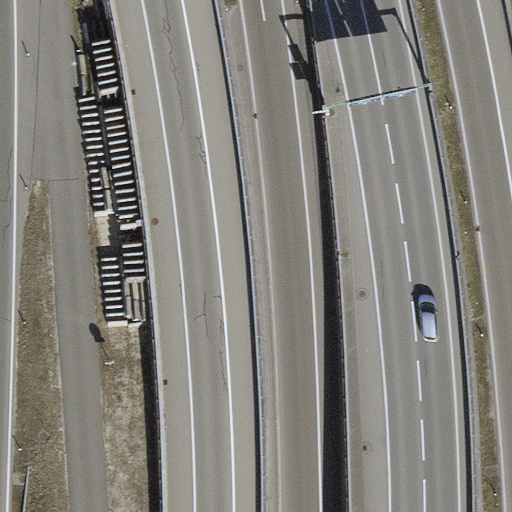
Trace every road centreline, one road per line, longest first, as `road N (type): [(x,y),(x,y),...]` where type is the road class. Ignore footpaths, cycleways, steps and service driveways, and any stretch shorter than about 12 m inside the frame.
road 1 (motorway): [(421,511),(402,252),(359,0)]
road 2 (motorway): [(159,0),(198,271),(214,511)]
road 3 (motorway): [(302,511),(296,310),(261,0)]
road 4 (motorway): [(511,295),(463,0)]
